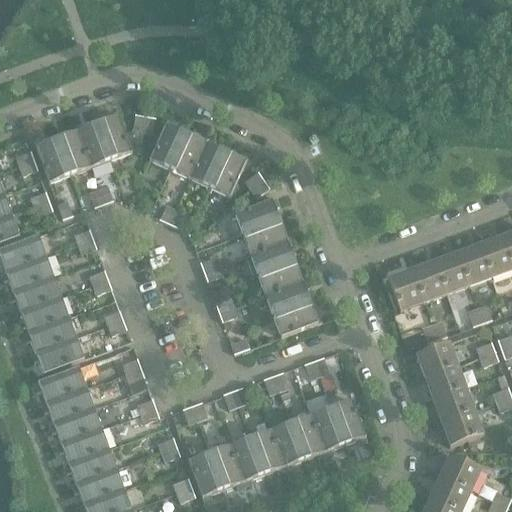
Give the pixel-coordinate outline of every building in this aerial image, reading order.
[(111,124),(98,128),(112,165),(133,158),(118,116),(109,119),(111,124)] [(136,119),(133,135),(143,137),(146,121),(136,119)] [(146,121),(143,137),(153,139),(156,123),(146,121)] [(149,165),(169,174),(186,139),(173,133),(175,129),(167,125),(149,165)] [(112,165),(98,128),(86,133),(84,129),(77,131),(92,173),(112,165)] [(71,138),(59,143),(72,180),(92,173),(77,131),(70,134),(71,138)] [(198,145),(186,139),(169,174),(189,183),(207,144),(200,140),(198,145)] [(50,188),(72,180),(59,143),(45,148),(43,144),(35,147),(50,188)] [(208,192),(224,157),(212,151),(214,147),(207,144),(189,183),(208,192)] [(32,156),(16,162),(20,171),(35,165),(32,156)] [(237,163),(224,157),(208,192),(229,202),(247,162),(239,158),(237,163)] [(35,165),(20,171),(23,181),(39,175),(35,165)] [(258,177),(245,186),(250,194),(264,185),(258,177)] [(264,185),(250,194),(256,202),(270,193),(264,185)] [(108,190),(99,194),(105,209),(114,206),(108,190)] [(99,194),(90,197),(96,213),(105,209),(99,194)] [(47,196),(31,202),(35,212),(50,206),(47,196)] [(0,224),(13,219),(5,199),(0,200),(0,224)] [(243,239),(280,225),(275,213),(280,211),(277,203),(236,218),(243,239)] [(64,225),(74,221),(68,205),(58,209),(64,225)] [(50,206),(35,212),(38,221),(54,215),(50,206)] [(166,210),(160,224),(169,229),(176,214),(166,210)] [(176,214),(169,229),(178,233),(185,218),(176,214)] [(0,248),(21,241),(13,219),(0,224),(0,248)] [(251,259),(292,245),(289,238),(285,239),(280,225),(243,239),(251,259)] [(90,234),(75,240),(78,249),(94,244),(90,234)] [(511,236),(501,241),(511,269),(511,236)] [(7,276),(47,260),(40,240),(0,254),(0,263),(2,263),(7,275),(7,276)] [(479,249),(491,282),(511,274),(511,269),(501,241),(479,249)] [(94,244),(78,249),(82,259),(97,253),(94,244)] [(258,279),(295,266),(290,254),(295,252),(292,245),(251,259),(258,279)] [(456,257),(468,290),(491,282),(479,249),(456,257)] [(434,265),(446,299),(468,290),(456,257),(434,265)] [(14,296),(55,281),(47,260),(7,276),(7,275),(2,277),(5,285),(10,284),(14,296)] [(216,262),(201,267),(205,277),(220,271),(216,262)] [(411,274),(423,307),(446,299),(434,265),(411,274)] [(266,300),(307,285),(304,278),(300,280),(295,266),(258,279),(266,300)] [(220,271),(205,277),(208,286),(223,281),(220,271)] [(105,274),(90,280),(93,290),(109,284),(105,274)] [(400,316),(423,307),(411,274),(388,282),(400,316)] [(14,296),(10,297),(13,305),(17,303),(22,316),(63,301),(55,281),(14,296)] [(109,284),(93,290),(97,299),(112,293),(109,284)] [(273,320),(310,307),(305,294),(310,292),(307,285),(266,300),(273,320)] [(22,316),(18,317),(21,326),(25,324),(29,336),(30,336),(70,321),(63,301),(22,316)] [(231,302),(216,308),(220,317),(235,312),(231,302)] [(281,342),(322,327),(319,319),(315,320),(310,307),(273,320),(281,342)] [(486,309),(477,313),(482,328),(492,324),(486,309)] [(235,312),(220,317),(223,327),(238,321),(235,312)] [(477,313),(467,316),(473,331),(482,328),(477,313)] [(120,315),(104,321),(108,330),(124,325),(120,315)] [(30,336),(29,336),(25,338),(28,346),(32,344),(37,356),(37,357),(78,341),(70,321),(30,336)] [(124,325),(108,330),(111,340),(127,334),(124,325)] [(441,326),(432,329),(437,344),(447,341),(441,326)] [(432,329),(422,333),(428,348),(437,344),(432,329)] [(511,339),(498,345),(501,354),(511,349),(511,339)] [(86,363),(78,341),(37,357),(37,356),(33,358),(36,366),(40,365),(45,378),(86,363)] [(246,343),(231,348),(235,359),(250,353),(246,343)] [(416,359),(425,382),(458,370),(449,346),(416,359)] [(492,347),(476,353),(480,362),(495,356),(492,347)] [(511,349),(501,354),(505,363),(511,360),(511,349)] [(495,356),(480,362),(483,371),(499,365),(495,356)] [(324,362),(314,365),(320,381),(329,378),(324,362)] [(138,363),(123,369),(126,378),(142,373),(138,363)] [(314,365),(305,369),(311,385),(320,381),(314,365)] [(433,405),(466,392),(458,370),(425,382),(433,405)] [(47,409),(87,393),(79,372),(35,388),(38,397),(42,395),(47,408),(47,409)] [(142,373),(126,378),(129,388),(145,382),(142,373)] [(283,377),(274,380),(280,396),(289,392),(283,377)] [(274,380),(265,384),(270,399),(280,396),(274,380)] [(508,391),(493,397),(496,406),(511,401),(508,391)] [(243,392),(234,395),(239,411),(249,408),(243,392)] [(433,405),(441,427),(475,415),(466,392),(433,405)] [(47,409),(47,408),(43,409),(46,417),(50,416),(54,428),(55,429),(95,413),(87,393),(47,409)] [(234,395),(224,399),(230,415),(239,411),(234,395)] [(511,401),(496,406),(500,416),(511,411),(511,401)] [(153,404),(138,409),(141,419),(157,413),(153,404)] [(353,404),(331,412),(345,448),(358,444),(360,448),(368,445),(353,404)] [(203,407),(193,410),(199,426),(208,423),(203,407)] [(193,410),(183,414),(189,430),(199,426),(193,410)] [(311,420),(326,461),(334,458),(332,453),(345,448),(331,412),(311,420)] [(55,429),(54,428),(51,429),(53,437),(57,436),(62,448),(62,449),(102,433),(95,413),(55,429)] [(157,413),(141,419),(145,428),(160,423),(157,413)] [(475,415),(441,427),(450,451),(483,439),(475,415)] [(291,427),(304,463),(318,458),(320,463),(326,461),(311,420),(291,427)] [(271,435),(286,476),(293,473),(291,468),(304,463),(291,427),(271,435)] [(62,449),(62,448),(58,450),(61,457),(64,456),(69,468),(69,469),(110,454),(102,433),(62,449)] [(250,442),(264,479),(277,474),(278,478),(286,476),(271,435),(250,442)] [(174,442),(158,448),(161,457),(177,451),(174,442)] [(230,450),(246,491),(253,488),(251,483),(264,479),(250,442),(230,450)] [(210,457),(224,494),(237,489),(239,494),(246,491),(230,450),(210,457)] [(177,451),(161,457),(165,466),(180,461),(177,451)] [(69,469),(69,468),(65,469),(68,478),(72,476),(76,488),(77,489),(117,474),(110,454),(69,469)] [(189,465),(204,506),(212,503),(211,499),(224,494),(210,457),(189,465)] [(451,458),(440,481),(472,496),(483,473),(451,458)] [(77,489),(76,488),(73,490),(76,498),(79,496),(84,509),(84,510),(125,494),(117,474),(77,489)] [(465,511),(472,496),(440,481),(430,503),(450,511),(465,511)] [(189,483),(173,488),(177,498),(192,492),(189,483)] [(192,492),(177,498),(180,507),(196,502),(192,492)] [(84,510),(84,509),(80,510),(80,511),(131,511),(125,494),(84,510)] [(497,496),(492,506),(505,511),(507,511),(511,503),(497,496)] [(450,511),(430,503),(425,511),(450,511)]
